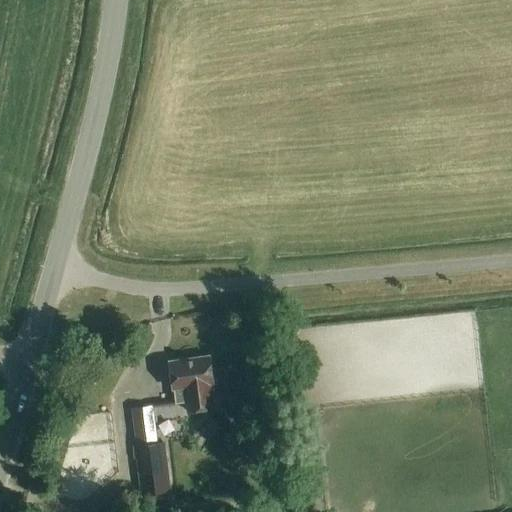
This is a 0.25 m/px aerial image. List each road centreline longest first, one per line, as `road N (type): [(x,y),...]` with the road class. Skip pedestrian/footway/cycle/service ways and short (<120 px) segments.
road 1 (unclassified): [(50,273),(159,291),(511,263)]
road 2 (tertiary): [(50,273),(113,0)]
road 3 (tertiary): [(0,453),(50,273)]
